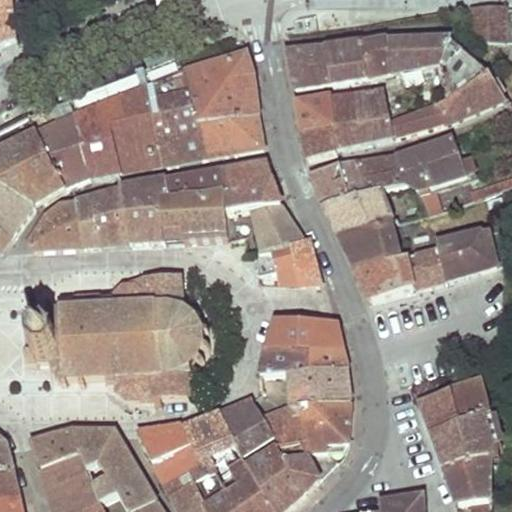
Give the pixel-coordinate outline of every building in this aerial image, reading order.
[(15,0),(0,0),(0,26),(2,53),(19,46),(15,0)] [(473,6),(473,47),(508,46),(507,11),(507,5),(473,6)] [(390,46),(394,79),(442,70),(446,88),(448,105),(448,107),(488,81),(491,79),(452,45),(390,46)] [(365,49),(370,84),(394,79),(390,46),(365,49)] [(289,57),(297,94),(370,84),(365,49),(365,48),(289,57)] [(186,78),(208,160),(265,150),(260,120),(254,80),(248,59),(186,78)] [(149,92),(165,171),(208,160),(186,78),(180,63),(147,75),(149,92)] [(79,119),(95,185),(165,171),(149,92),(147,75),(76,105),(79,119)] [(445,129),(504,107),(488,81),(448,107),(441,109),(445,129)] [(371,148),(396,142),(392,124),(387,97),(355,101),(359,130),(363,149),(371,148)] [(300,108),(306,136),(334,132),(337,132),(336,125),(347,123),(349,131),(359,130),(355,101),(335,104),(335,103),(300,108)] [(67,194),(95,185),(79,119),(76,105),(52,115),(31,124),(39,136),(67,194)] [(392,124),(396,142),(430,134),(439,132),(435,112),(392,124)] [(363,149),(359,130),(349,131),(347,123),(336,125),(337,132),(334,132),(338,154),(353,151),(363,149)] [(35,212),(67,194),(31,124),(6,136),(0,138),(0,190),(15,200),(35,212)] [(303,136),(309,164),(339,160),(338,154),(334,132),(306,136),(303,136)] [(417,188),(419,195),(435,191),(470,182),(464,166),(456,144),(399,161),(407,191),(417,188)] [(360,167),(369,200),(381,197),(405,191),(407,191),(399,161),(374,165),(360,167)] [(473,163),(464,166),(470,182),(435,191),(437,196),(481,185),(473,163)] [(228,219),(251,215),(261,259),(264,258),(273,255),(306,245),(292,225),(283,210),(274,186),(268,167),(225,175),(226,200),(228,219)] [(322,200),(326,211),(369,200),(360,167),(342,171),(313,179),(322,200)] [(187,190),(188,204),(226,200),(225,175),(203,180),(180,184),(181,191),(187,190)] [(168,186),(169,206),(188,204),(187,190),(181,191),(180,184),(168,186)] [(511,184),(498,189),(501,197),(511,193),(511,184)] [(122,195),(131,250),(167,249),(167,245),(162,206),(169,206),(168,186),(144,191),(122,195)] [(405,191),(417,223),(429,220),(419,195),(417,188),(407,191),(405,191)] [(498,189),(472,198),(474,205),(501,197),(498,189)] [(0,224),(15,200),(0,190),(0,224)] [(435,191),(419,195),(429,220),(444,216),(437,196),(435,191)] [(95,202),(102,251),(113,251),(131,250),(122,195),(112,198),(95,202)] [(337,233),(341,242),(393,229),(394,228),(381,197),(369,200),(326,211),(337,233)] [(162,206),(167,245),(185,244),(185,248),(231,244),(231,243),(228,219),(226,200),(188,204),(169,206),(162,206)] [(78,210),(83,252),(90,252),(102,251),(95,202),(77,207),(78,210)] [(56,254),(83,252),(78,210),(62,211),(48,222),(31,250),(34,255),(56,254)] [(14,244),(32,216),(25,212),(6,239),(14,244)] [(341,242),(354,269),(388,261),(384,246),(396,243),(393,229),(341,242)] [(0,256),(3,258),(14,244),(6,239),(0,235),(0,256)] [(440,256),(448,287),(498,274),(489,237),(439,248),(440,256)] [(396,243),(384,246),(388,261),(354,269),(358,277),(402,265),(396,243)] [(321,288),(310,245),(306,245),(273,255),(264,258),(261,259),(258,259),(259,271),(259,282),(279,277),(281,277),(296,274),(300,289),(321,288)] [(418,261),(426,293),(448,287),(440,256),(418,261)] [(409,264),(416,295),(426,293),(418,261),(409,264)] [(358,277),(372,307),(416,295),(409,264),(402,265),(358,277)] [(296,274),(281,277),(283,289),(300,289),(296,274)] [(28,335),(29,370),(39,370),(39,368),(52,367),(53,375),(61,375),(61,380),(58,380),(58,386),(62,386),(62,390),(68,389),(68,385),(81,385),(81,391),(87,391),(87,384),(108,384),(109,391),(116,391),(116,395),(121,395),(124,400),(128,403),(136,405),(156,404),(157,413),(164,412),(163,404),(190,402),(189,379),(194,378),(192,371),(198,366),(203,370),(206,366),(201,362),(203,354),(211,355),(212,350),(205,349),(204,339),(211,338),(210,333),(203,334),(199,328),(204,323),(201,319),(195,323),(187,316),(184,316),(182,281),(148,284),(130,290),(127,293),(120,296),(117,303),(103,304),(102,303),(80,304),(78,304),(77,305),(65,306),(64,313),(55,313),(55,315),(41,315),(41,335),(28,335)] [(314,354),(345,354),(342,343),(338,327),(278,325),(267,355),(314,354)] [(291,377),(349,374),(348,369),(315,371),(314,354),(267,355),(266,361),(262,379),(291,377)] [(314,354),(315,371),(348,369),(345,354),(314,354)] [(302,413),(354,409),(349,374),(291,377),(294,413),(302,413)] [(430,427),(434,439),(464,429),(491,423),(495,422),(497,421),(487,387),(486,387),(423,406),(430,427)] [(239,451),(243,459),(275,438),(267,425),(254,403),(240,410),(222,417),(239,451)] [(354,409),(302,413),(309,446),(303,447),(309,459),(329,457),(329,450),(351,449),(354,409)] [(294,413),(267,425),(275,438),(278,442),(281,449),(283,451),(303,447),(309,446),(302,413),(294,413)] [(206,423),(184,431),(193,448),(202,467),(206,476),(217,471),(213,462),(239,451),(222,417),(218,419),(221,427),(209,431),(206,423)] [(218,419),(206,423),(209,431),(221,427),(218,419)] [(491,423),(489,466),(494,465),(495,452),(502,451),(503,450),(497,421),(495,422),(491,423)] [(441,459),(447,475),(489,466),(491,423),(464,429),(434,439),(441,459)] [(154,466),(193,448),(184,431),(141,438),(141,442),(154,466)] [(38,458),(43,474),(82,461),(78,446),(76,436),(57,442),(35,448),(38,458)] [(78,446),(82,461),(122,447),(114,438),(108,437),(103,438),(101,438),(78,446)] [(278,442),(245,463),(248,469),(281,449),(278,442)] [(0,453),(9,452),(9,451),(0,443),(0,453)] [(91,484),(108,477),(134,465),(127,454),(123,447),(122,447),(98,456),(106,474),(90,481),(91,484)] [(248,469),(273,511),(292,511),(305,501),(322,485),(309,459),(303,447),(283,451),(281,449),(248,469)] [(166,488),(202,467),(193,448),(154,466),(161,479),(166,488)] [(351,449),(329,450),(329,457),(347,457),(351,449)] [(502,451),(495,452),(494,465),(502,463),(502,451)] [(0,476),(14,474),(11,462),(9,452),(0,453),(0,476)] [(48,486),(52,501),(93,486),(91,484),(90,481),(82,461),(43,474),(48,486)] [(230,498),(239,511),(273,511),(248,469),(245,463),(230,472),(240,491),(230,498)] [(115,491),(121,501),(147,488),(134,465),(108,477),(91,484),(93,486),(98,499),(115,491)] [(489,466),(447,475),(457,502),(461,511),(463,511),(476,511),(488,510),(488,511),(493,511),(494,465),(489,466)] [(169,494),(172,500),(196,487),(208,480),(206,476),(202,467),(166,488),(169,494)] [(0,505),(20,502),(17,489),(14,474),(0,476),(0,505)] [(55,511),(97,511),(103,510),(98,499),(93,486),(52,501),(55,511)] [(178,511),(206,511),(207,511),(206,510),(196,487),(172,500),(178,511)] [(127,511),(150,511),(159,507),(150,494),(147,488),(121,501),(127,511)] [(228,495),(206,510),(207,511),(239,511),(230,498),(228,495)] [(127,511),(121,501),(103,510),(97,511),(127,511)] [(394,506),(380,508),(381,511),(426,511),(426,501),(394,506)] [(0,511),(22,511),(20,502),(0,505),(0,511)]
